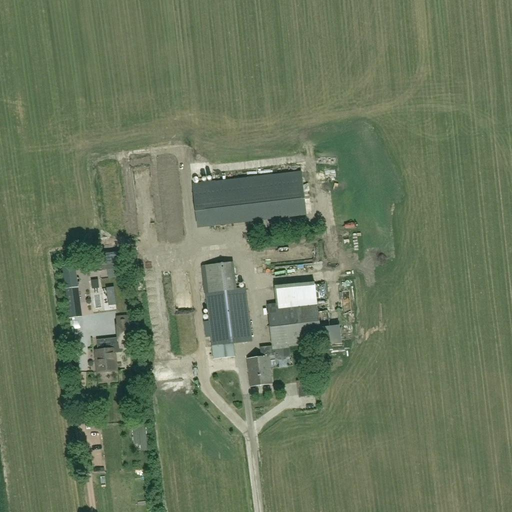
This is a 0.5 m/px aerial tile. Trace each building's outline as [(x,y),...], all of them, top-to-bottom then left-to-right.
[(302,173),(193,186),(198,227),(306,214),(302,173)] [(331,199),(323,206),(330,213),(337,205),(331,199)] [(121,252),(110,254),(111,260),(98,262),(99,271),(108,270),(123,268),(121,252)] [(236,357),(234,344),(252,342),(246,288),(226,291),(223,264),(203,267),(213,347),(214,359),(236,357)] [(82,317),(78,288),(75,265),(63,267),(70,318),(78,317),(82,317)] [(317,346),(322,345),(316,299),(267,305),(273,351),(289,349),(317,346)] [(114,347),(114,349),(95,351),(97,373),(97,374),(118,372),(118,371),(117,371),(115,352),(121,351),(121,349),(131,348),(128,318),(117,319),(120,346),(114,347)] [(261,355),(262,358),(247,360),(249,374),(271,371),(269,358),(276,357),(276,359),(290,358),(289,349),(273,351),(273,352),(268,353),(268,354),(261,355)] [(271,371),(249,374),(250,387),(272,385),(271,371)] [(301,382),(303,398),(315,396),(313,380),(301,382)]
